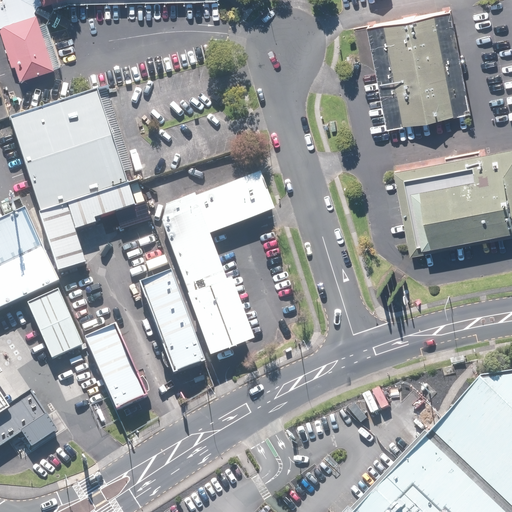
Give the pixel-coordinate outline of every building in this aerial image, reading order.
[(15,60),(20,76),(54,64),(35,8),(39,2),(41,0),(42,0),(44,2),(48,0),(0,0),(0,24),(12,61),(15,60)] [(452,7),(370,23),(390,125),(425,118),(472,109),(452,7)] [(11,120),(60,269),(84,261),(74,230),(97,222),(96,218),(138,205),(100,90),(11,120)] [(511,144),(395,167),(412,253),(511,233),(511,144)] [(183,273),(211,357),(254,342),(232,280),(228,281),(212,235),(274,210),(262,173),(195,192),(165,206),(161,222),(183,273)] [(0,307),(57,281),(24,212),(0,222),(0,307)] [(172,271),(140,283),(174,373),(206,361),(172,271)] [(83,346),(61,291),(30,304),(51,359),(83,346)] [(143,386),(116,325),(86,338),(90,348),(116,408),(147,395),(143,386)] [(0,412),(10,406),(8,404),(0,391),(0,372),(2,371),(0,367),(0,412)] [(511,511),(511,373),(483,377),(355,511),(511,511)] [(30,389),(8,404),(0,409),(0,445),(22,431),(20,430),(46,413),(30,389)] [(46,413),(20,430),(22,431),(31,446),(58,429),(47,412),(46,413)]
